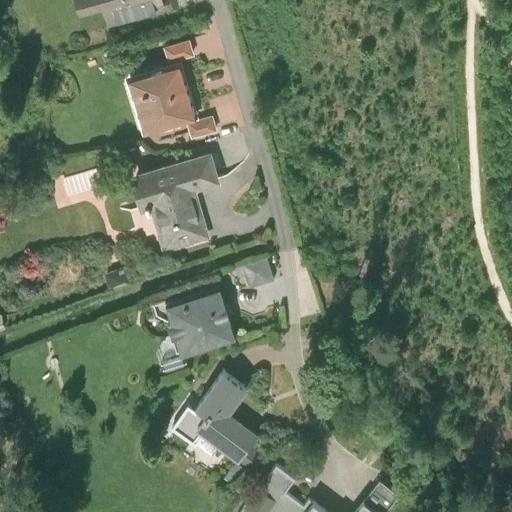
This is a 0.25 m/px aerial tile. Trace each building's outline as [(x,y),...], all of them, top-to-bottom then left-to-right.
[(75,0),(78,8),(103,1),(109,26),(165,10),(162,0),(75,0)] [(180,63),(127,78),(144,138),(188,126),(197,123),(180,63)] [(219,127),(242,123),(236,94),(206,101),(209,116),(216,114),(219,127)] [(197,123),(188,126),(192,142),(217,135),(212,119),(197,123)] [(210,155),(130,178),(140,213),(150,210),(162,252),(209,239),(196,192),(219,185),(210,155)] [(268,258),(237,267),(240,277),(248,274),(252,287),(274,280),(268,258)] [(219,288),(167,303),(181,352),(233,337),(219,288)] [(194,404),(206,413),(216,400),(229,411),(246,389),(221,369),(194,404)] [(197,424),(238,455),(247,443),(256,431),(229,411),(216,400),(206,413),(197,424)] [(258,471),(268,459),(247,443),(238,455),(258,471)] [(385,511),(399,493),(378,477),(350,511),(331,511),(311,496),(306,501),(285,485),(293,474),(274,459),(243,499),(260,511),(385,511)]
